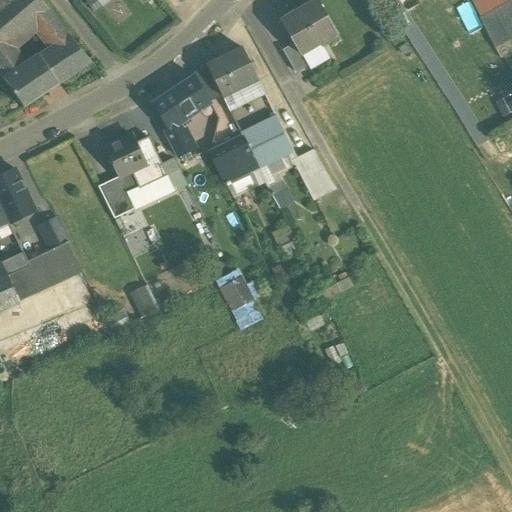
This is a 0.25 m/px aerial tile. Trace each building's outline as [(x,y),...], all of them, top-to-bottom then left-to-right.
[(39,0),(16,0),(0,13),(0,49),(8,43),(30,24),(47,9),(39,0)] [(89,0),(95,9),(110,0),(89,0)] [(317,2),(280,22),(293,45),(300,56),(301,56),(336,35),(317,2)] [(511,2),(482,20),(499,50),(511,42),(511,2)] [(70,38),(47,9),(30,24),(51,51),(70,38)] [(91,63),(70,38),(51,51),(39,58),(58,85),(91,63)] [(8,43),(0,49),(0,74),(5,81),(27,66),(19,54),(17,56),(8,43)] [(293,45),(282,52),(295,73),(307,66),(301,56),(300,56),(293,45)] [(242,50),(208,66),(224,98),(229,96),(257,82),(242,50)] [(58,85),(39,58),(27,66),(5,81),(24,107),(58,85)] [(194,76),(180,85),(196,111),(210,102),(194,76)] [(180,85),(149,103),(166,130),(179,122),(196,111),(180,85)] [(234,106),(229,96),(224,98),(229,109),(234,106)] [(276,117),(241,134),(243,137),(258,169),(293,152),(276,117)] [(166,130),(164,131),(178,159),(194,151),(179,122),(166,130)] [(131,137),(107,148),(115,165),(113,166),(119,178),(126,195),(167,176),(159,158),(144,165),(134,144),(131,137)] [(243,137),(210,153),(226,185),(258,169),(243,137)] [(159,158),(149,138),(134,144),(144,165),(159,158)] [(313,150),(293,160),(313,200),(335,190),(313,150)] [(14,170),(0,176),(0,206),(11,202),(26,194),(14,170)] [(126,195),(119,178),(99,188),(114,221),(134,212),(126,195)] [(278,182),(267,187),(272,197),(282,192),(278,182)] [(291,204),(282,192),(272,197),(279,210),(291,204)] [(26,194),(11,202),(19,219),(21,219),(35,212),(26,194)] [(0,206),(0,211),(7,225),(10,230),(24,223),(21,219),(19,219),(11,202),(0,206)] [(38,253),(24,223),(10,230),(22,254),(24,259),(38,253)] [(29,267),(5,278),(16,301),(82,272),(68,243),(27,263),(29,267)] [(22,254),(0,265),(0,279),(5,278),(29,267),(27,263),(24,259),(22,254)] [(240,267),(215,281),(242,329),(264,318),(254,299),(257,298),(240,267)] [(5,278),(0,279),(0,302),(3,308),(16,301),(5,278)] [(318,293),(293,306),(302,323),(327,311),(318,293)] [(112,331),(130,323),(124,309),(106,317),(112,331)]
